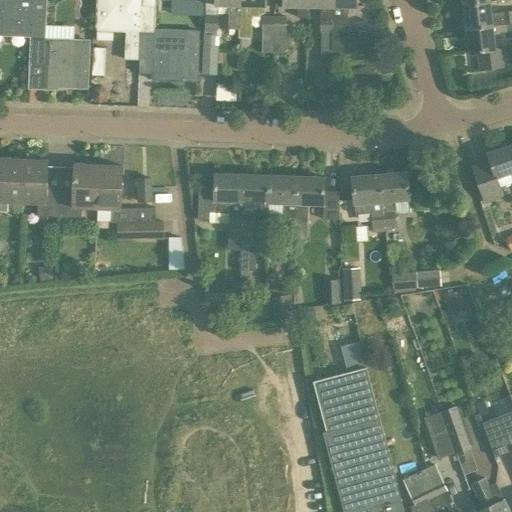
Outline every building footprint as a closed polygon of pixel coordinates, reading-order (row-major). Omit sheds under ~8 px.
[(28,65),(31,65),(32,39),(45,39),(46,17),(32,16),(32,0),(0,0),(0,35),(30,37),(28,65)] [(140,32),(155,33),(155,6),(141,6),(141,0),(98,0),(97,30),(98,30),(98,40),(113,41),(113,32),(123,32),(123,31),(126,31),(124,58),(138,59),(139,59),(140,33),(140,32)] [(173,0),(174,14),(207,14),(206,0),(173,0)] [(238,38),(240,38),(240,0),(215,0),(215,6),(229,6),(229,28),(238,29),(238,38)] [(240,0),(240,38),(251,38),(252,16),(260,16),(260,15),(265,13),(264,0),(240,0)] [(297,17),(307,17),(307,0),(283,0),(283,7),(297,7),(297,17)] [(307,0),(307,17),(308,17),(308,7),(320,8),(320,52),(331,52),(331,50),(332,0),(307,0)] [(356,0),(332,0),(331,50),(343,50),(346,47),(347,8),(356,8),(356,0)] [(463,5),(466,29),(506,25),(511,23),(511,10),(491,13),(489,2),(463,5)] [(205,15),(204,34),(217,34),(217,15),(205,15)] [(262,52),(273,52),(274,16),(262,16),(262,52)] [(274,16),(273,52),(289,52),(289,31),(286,31),(286,16),(274,16)] [(355,23),(359,37),(371,34),(373,41),(384,38),(380,23),(369,26),(367,20),(355,23)] [(506,25),(466,29),(469,53),(477,52),(479,71),(505,68),(502,48),(499,49),(495,49),(493,35),(507,33),(506,25)] [(140,33),(139,59),(153,60),(152,79),(180,80),(182,36),(140,33)] [(32,39),(31,65),(43,65),(42,85),(86,87),(88,42),(45,40),(45,39),(32,39)] [(511,144),(488,153),(490,161),(473,166),(484,201),(502,195),(496,178),(510,174),(511,178),(511,144)] [(8,202),(23,203),(25,158),(1,157),(0,174),(0,211),(7,212),(8,202)] [(36,216),(60,217),(61,190),(48,189),(49,160),(25,158),(23,203),(37,204),(36,216)] [(82,209),(97,210),(99,165),(75,164),(74,190),(61,190),(60,217),(81,218),(82,209)] [(99,165),(97,210),(111,211),(111,222),(134,222),(134,239),(164,239),(164,221),(156,220),(155,208),(122,208),(124,166),(99,165)] [(407,172),(379,174),(385,230),(392,230),(391,225),(396,225),(394,201),(410,200),(407,172)] [(241,250),(242,228),(244,175),(216,174),(215,188),(199,187),(198,220),(210,220),(210,213),(214,213),(230,214),(229,224),(229,243),(228,250),(241,250)] [(385,230),(379,174),(353,177),(355,205),(369,203),(371,232),(385,231),(384,230),(385,230)] [(244,175),(242,228),(253,228),(254,214),(255,214),(255,213),(270,214),(271,176),(244,175)] [(297,177),(271,176),(270,214),(283,214),(282,244),(294,244),(294,240),(295,240),(295,230),(297,177)] [(325,177),(297,177),(295,230),(295,240),(307,241),(308,204),(324,205),(325,177)] [(138,179),(139,202),(152,201),(151,178),(138,179)] [(340,216),(341,191),(330,190),(328,215),(340,216)] [(185,235),(170,235),(172,267),(186,267),(185,235)] [(241,241),(240,270),(255,271),(256,242),(241,241)] [(342,268),(343,300),(361,299),(360,268),(342,268)] [(393,290),(417,288),(416,271),(391,273),(393,290)] [(322,280),(323,302),(340,302),(340,280),(322,280)] [(464,289),(443,294),(448,314),(468,309),(464,289)] [(270,297),(272,320),(294,317),(291,294),(270,297)] [(347,372),(313,381),(326,431),(323,432),(343,511),(403,511),(359,341),(340,346),(347,372)] [(439,412),(454,454),(474,446),(459,405),(439,412)] [(511,410),(499,416),(482,423),(483,424),(495,456),(507,452),(511,462),(511,410)] [(439,459),(454,454),(439,412),(424,418),(439,459)] [(510,511),(495,482),(489,485),(485,477),(470,484),(483,509),(477,511),(510,511)] [(441,478),(422,487),(433,511),(454,511),(450,503),(445,505),(439,494),(447,490),(441,478)] [(433,511),(422,487),(409,493),(414,504),(410,506),(412,511),(433,511)]
